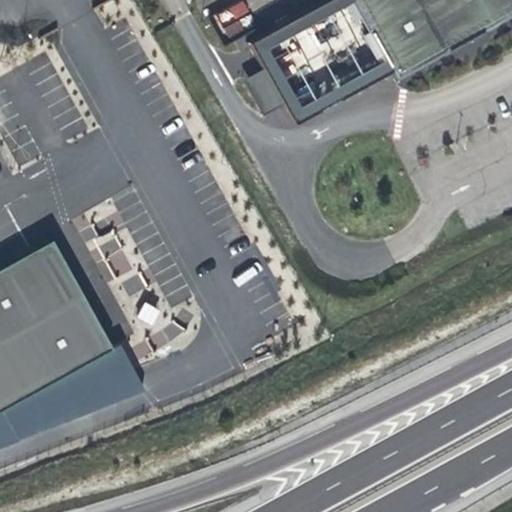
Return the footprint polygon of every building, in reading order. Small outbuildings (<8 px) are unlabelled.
[(241,0),(240,0),(213,14),(225,38),(254,24),(241,0)] [(284,121),(381,68),(343,0),(312,0),(240,40),(255,67),(274,102),(284,121)] [(511,0),(343,0),(381,68),(386,76),(511,6),(511,0)] [(254,113),(274,102),(255,67),(235,78),(254,113)] [(75,218),(105,283),(132,270),(113,229),(96,237),(85,214),(75,218)] [(154,218),(131,229),(168,307),(191,297),(154,218)] [(74,290),(45,238),(0,262),(0,404),(105,347),(74,290)] [(264,264),(240,273),(258,323),(282,315),(264,264)] [(139,272),(119,282),(128,300),(148,289),(139,272)]
